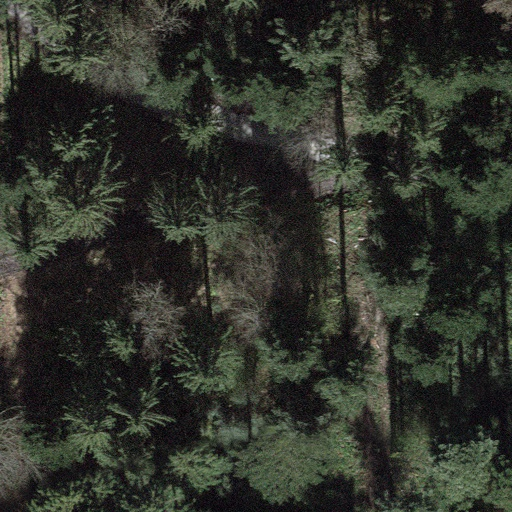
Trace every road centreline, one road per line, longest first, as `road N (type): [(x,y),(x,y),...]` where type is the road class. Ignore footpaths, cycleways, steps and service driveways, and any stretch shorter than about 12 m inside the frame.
road 1 (unclassified): [(511,163),(406,156),(167,105),(69,62),(11,0)]
road 2 (track): [(0,258),(406,156)]
